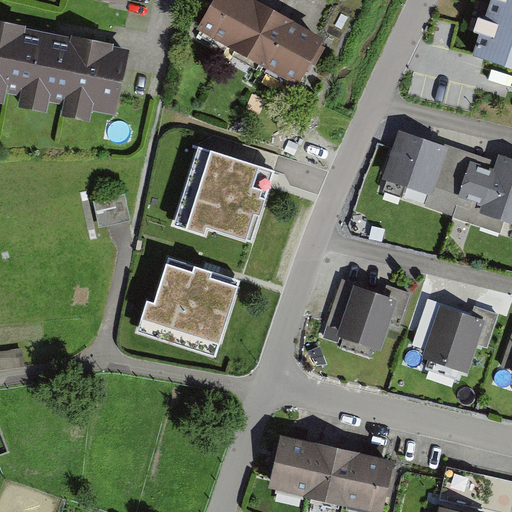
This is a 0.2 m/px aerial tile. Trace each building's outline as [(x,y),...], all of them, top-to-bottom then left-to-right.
[(129,0),(73,0),(128,11),(129,0)] [(258,8),(243,0),(218,0),(198,36),(232,55),(258,8)] [(511,0),(491,0),(485,21),(479,19),(475,32),(481,34),(473,57),(511,69),(511,0)] [(266,73),(292,27),(258,8),(232,55),(266,73)] [(266,73),(299,92),(325,46),(292,27),(266,73)] [(131,57),(0,29),(0,97),(117,122),(131,57)] [(450,152),(399,135),(383,184),(433,201),(437,191),(450,152)] [(483,207),(497,165),(451,150),(450,152),(437,191),(483,207)] [(210,231),(255,243),(267,199),(257,196),(264,171),(209,156),(193,212),(213,218),(210,231)] [(511,163),(499,159),(497,165),(483,207),(480,217),(511,228),(511,163)] [(125,198),(94,204),(99,231),(130,225),(125,198)] [(148,312),(224,337),(236,300),(216,293),(220,282),(164,264),(148,312)] [(383,301),(399,306),(391,328),(399,331),(411,297),(387,288),(383,301)] [(383,301),(355,291),(337,343),(381,358),(391,328),(399,306),(383,301)] [(472,321),(440,310),(423,363),(469,378),(479,347),(486,325),(472,321)] [(472,321),(486,325),(479,347),(488,350),(499,317),(475,310),(472,321)] [(319,451),(281,442),(269,494),(307,503),(319,451)] [(346,511),(357,459),(319,451),(307,503),(346,511)] [(346,511),(349,511),(385,511),(395,468),(357,459),(346,511)] [(511,511),(511,484),(447,469),(440,501),(488,511),(511,511)]
